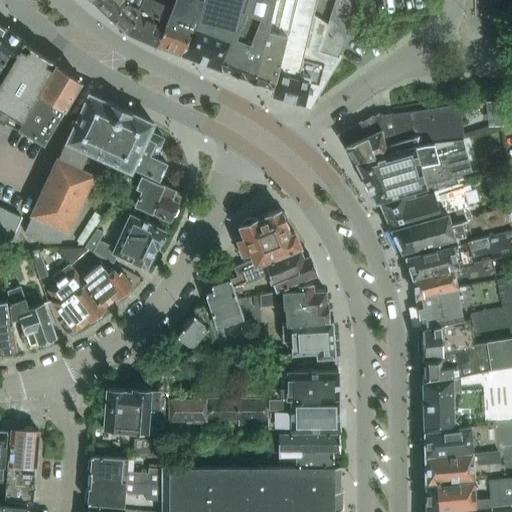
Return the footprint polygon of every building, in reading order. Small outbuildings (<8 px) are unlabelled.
[(94,0),(112,17),(127,0),(94,0)] [(129,29),(128,29),(141,0),(127,0),(112,17),(114,18),(126,29),(128,30),(129,29)] [(173,0),(141,0),(128,29),(129,29),(128,30),(156,43),(157,43),(173,0)] [(197,20),(202,0),(173,0),(157,43),(159,44),(160,41),(182,49),(181,51),(180,51),(180,52),(182,53),(195,20),(197,20)] [(260,60),(272,9),(273,0),(202,0),(197,20),(195,20),(182,53),(219,67),(252,80),(260,60)] [(294,0),(273,0),(272,9),(260,60),(252,80),(273,88),(289,18),(290,18),(294,0)] [(294,0),(290,18),(274,88),(272,94),(310,104),(337,58),(339,58),(347,33),(351,19),(357,0),(324,0),(335,3),(328,23),(313,14),(316,0),(294,0)] [(0,78),(14,56),(24,40),(5,27),(0,34),(0,78)] [(0,118),(17,127),(38,91),(56,62),(24,40),(14,56),(0,78),(0,118)] [(43,142),(81,79),(56,62),(38,91),(17,127),(43,142)] [(89,92),(66,142),(99,157),(126,170),(130,171),(149,130),(153,122),(132,112),(132,111),(110,101),(110,102),(89,92)] [(511,122),(511,109),(511,98),(487,101),(490,125),(511,122)] [(338,135),(347,147),(356,161),(414,144),(463,138),(454,105),(380,116),(379,114),(374,118),(373,116),(362,123),(361,122),(351,129),(350,127),(338,135)] [(122,178),(128,182),(135,171),(137,167),(150,174),(159,178),(167,162),(155,156),(157,153),(164,137),(149,130),(130,171),(126,170),(122,178)] [(378,200),(404,193),(407,198),(458,183),(457,180),(459,179),(473,175),(463,139),(414,144),(356,161),(375,201),(378,200)] [(34,213),(26,232),(35,236),(49,242),(50,242),(60,241),(65,230),(68,232),(95,173),(92,172),(99,157),(66,142),(59,157),(42,194),(33,212),(34,213)] [(178,201),(172,198),(176,190),(148,178),(135,171),(128,182),(135,185),(135,186),(140,189),(134,204),(152,212),(153,210),(161,215),(170,219),(172,215),(176,214),(178,208),(177,205),(178,201)] [(462,182),(460,183),(459,179),(457,180),(458,183),(407,198),(404,193),(378,200),(391,228),(464,207),(466,219),(467,219),(470,233),(508,223),(508,206),(480,213),(480,215),(472,217),(462,182)] [(0,234),(11,239),(22,216),(0,206),(0,234)] [(391,228),(402,250),(411,248),(470,233),(467,219),(466,219),(464,207),(391,228)] [(234,267),(238,275),(230,278),(233,285),(246,280),(243,273),(256,267),(255,264),(299,246),(301,245),(295,230),(290,232),(286,224),(287,224),(286,222),(288,218),(285,212),(282,210),(281,210),(281,208),(264,215),(265,215),(264,215),(265,216),(266,218),(259,221),(258,219),(259,219),(259,218),(258,218),(258,217),(255,218),(251,216),(244,219),(242,223),(243,223),(239,225),(243,234),(234,238),(242,257),(251,253),(253,259),(234,267)] [(164,234),(165,230),(156,226),(129,213),(114,246),(100,239),(104,231),(97,228),(85,247),(88,248),(113,262),(117,254),(138,264),(147,268),(156,247),(157,248),(159,244),(163,243),(165,238),(164,234)] [(511,228),(510,229),(486,235),(486,234),(415,251),(405,255),(412,276),(492,258),(511,253),(511,228)] [(309,253),(303,255),(300,247),(299,247),(299,246),(255,264),(256,267),(243,273),(246,280),(233,285),(234,287),(237,297),(244,297),(259,294),(257,287),(248,287),(248,282),(255,279),(256,282),(271,276),(275,288),(317,271),(309,253)] [(88,248),(85,247),(59,248),(70,262),(76,257),(88,248)] [(42,255),(33,258),(39,278),(40,277),(48,275),(42,255)] [(132,284),(126,277),(120,270),(117,272),(113,267),(112,268),(106,259),(101,263),(100,261),(84,274),(81,270),(84,267),(76,257),(70,262),(69,263),(81,278),(104,306),(118,295),(120,293),(124,294),(129,290),(130,286),(132,284)] [(492,258),(412,276),(412,277),(413,277),(417,295),(416,295),(416,296),(458,285),(496,278),(492,258)] [(69,263),(51,277),(56,282),(47,289),(54,298),(52,300),(75,329),(89,318),(90,319),(92,317),(97,318),(102,314),(102,309),(105,307),(104,306),(81,278),(69,263)] [(243,317),(237,297),(234,287),(233,285),(230,278),(223,275),(215,278),(211,284),(211,285),(213,290),(207,293),(206,294),(209,303),(216,324),(213,326),(216,339),(219,346),(223,344),(224,348),(229,347),(227,343),(228,342),(222,323),(243,317)] [(416,296),(422,327),(463,317),(471,315),(470,309),(511,303),(511,275),(496,278),(458,285),(416,296)] [(326,288),(317,289),(313,289),(313,282),(303,282),(297,282),(297,287),(281,288),(282,304),(284,304),(285,322),(289,321),(289,322),(328,319),(329,319),(327,300),(326,300),(326,288)] [(29,307),(20,285),(7,289),(12,320),(20,317),(30,345),(32,345),(31,344),(38,341),(38,343),(40,342),(44,344),(53,341),(53,340),(54,337),(56,336),(44,302),(29,307)] [(261,306),(276,304),(274,292),(260,293),(261,306)] [(16,349),(15,340),(12,320),(9,320),(8,315),(6,300),(0,301),(0,351),(1,352),(3,355),(12,354),(14,350),(16,349)] [(511,303),(470,309),(471,315),(422,327),(422,329),(423,336),(422,336),(422,337),(423,337),(423,351),(501,338),(511,336),(511,303)] [(178,335),(186,341),(188,343),(206,345),(206,343),(212,338),(212,340),(216,339),(213,326),(211,320),(206,322),(201,306),(198,306),(193,312),(194,315),(192,317),(189,317),(184,323),(184,326),(182,328),(183,329),(178,335)] [(335,355),(332,319),(328,320),(328,319),(289,322),(290,323),(281,324),(283,341),(291,341),(291,352),(316,350),(317,356),(325,356),(335,355)] [(423,351),(423,369),(423,370),(423,378),(423,379),(443,377),(511,364),(511,336),(501,338),(423,351)] [(266,343),(265,353),(283,356),(284,346),(266,343)] [(511,364),(443,377),(423,381),(423,388),(424,404),(424,408),(424,419),(424,429),(424,430),(469,426),(469,424),(511,420),(511,364)] [(339,369),(329,369),(280,369),(281,396),(281,397),(339,397),(339,369)] [(103,391),(103,398),(105,402),(104,426),(114,427),(148,430),(149,426),(161,427),(160,418),(169,418),(169,397),(161,397),(161,392),(151,392),(151,388),(150,388),(147,388),(145,386),(139,385),(136,387),(132,387),(132,390),(125,389),(125,388),(107,387),(106,388),(103,391)] [(239,397),(259,397),(259,387),(239,387),(239,397)] [(208,397),(208,419),(238,419),(238,427),(269,427),(268,396),(259,397),(239,397),(208,397)] [(281,396),(268,396),(269,427),(291,427),(329,427),(339,427),(339,409),(339,397),(281,397),(281,396)] [(169,397),(169,418),(169,419),(187,419),(187,422),(208,422),(208,419),(208,397),(169,397)] [(511,420),(469,424),(469,426),(424,430),(425,455),(511,446),(511,420)] [(5,500),(32,502),(36,465),(39,430),(35,430),(32,427),(27,426),(23,429),(20,429),(20,430),(12,429),(11,439),(9,464),(8,464),(6,488),(5,500)] [(329,431),(269,431),(270,451),(276,451),(276,464),(333,465),(333,449),(340,449),(340,445),(340,434),(339,431),(329,431)] [(157,456),(159,439),(135,437),(133,454),(157,456)] [(511,474),(511,446),(425,455),(425,483),(511,474)] [(128,457),(92,454),(92,456),(89,459),(88,466),(91,469),(90,478),(142,482),(162,484),(162,467),(148,467),(148,471),(127,470),(128,457)] [(340,511),(341,511),(340,478),(340,465),(333,465),(276,464),(162,464),(162,467),(162,484),(162,500),(161,511),(340,511)] [(511,501),(511,474),(425,483),(426,510),(425,510),(436,510),(511,501)] [(124,505),(125,492),(146,493),(146,500),(162,500),(162,484),(142,482),(90,478),(89,487),(86,489),(86,497),(88,500),(88,502),(98,503),(124,505)] [(0,511),(27,511),(28,506),(0,503),(0,511)]
